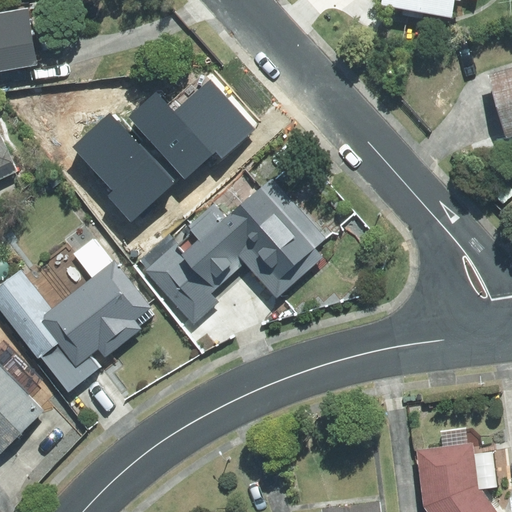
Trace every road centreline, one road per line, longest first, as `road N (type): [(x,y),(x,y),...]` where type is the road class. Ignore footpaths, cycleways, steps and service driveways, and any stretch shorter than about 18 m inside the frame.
road 1 (residential): [(87,511),(154,446),(233,400),(410,343),(500,333)]
road 2 (residential): [(500,333),(461,247),(242,0)]
